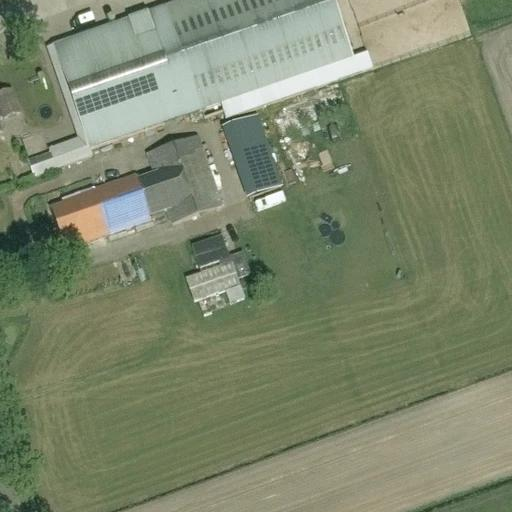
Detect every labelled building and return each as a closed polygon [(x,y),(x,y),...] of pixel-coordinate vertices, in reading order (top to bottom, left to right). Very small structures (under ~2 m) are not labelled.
[(41,133),(20,141),(34,180),(93,159),(90,152),(183,119),(223,105),(227,118),(373,68),(368,55),(351,61),(329,0),(188,0),(189,2),(148,16),(125,23),(62,46),(47,51),(78,141),(48,152),(41,133)] [(0,96),(0,121),(19,116),(11,93),(0,96)] [(224,130),(232,153),(264,141),(256,119),(224,130)] [(65,201),(66,205),(52,210),(66,248),(81,243),(83,246),(121,233),(151,222),(150,219),(167,213),(171,225),(222,207),(198,139),(147,156),(154,175),(137,181),(135,176),(94,191),(90,179),(70,186),(74,198),(65,201)] [(222,237),(191,247),(199,270),(206,267),(208,271),(192,276),(200,300),(225,292),(229,303),(242,298),(222,237)] [(140,265),(123,268),(127,289),(144,286),(140,265)] [(191,296),(157,302),(161,326),(195,320),(191,296)]
